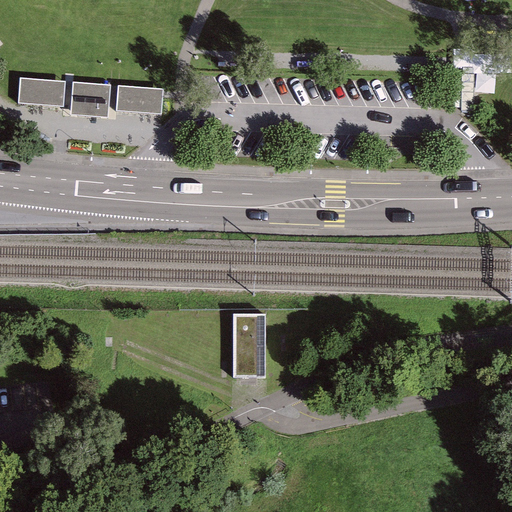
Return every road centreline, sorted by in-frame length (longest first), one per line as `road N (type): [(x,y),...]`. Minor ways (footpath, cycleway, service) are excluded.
road 1 (primary): [(0,180),(268,202),(511,196)]
road 2 (residential): [(62,511),(79,495),(346,370),(511,336)]
